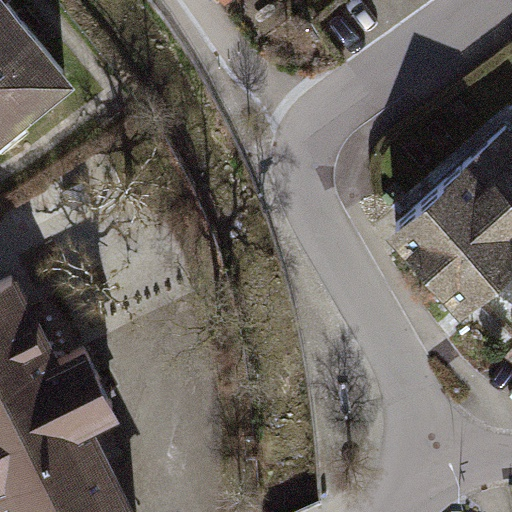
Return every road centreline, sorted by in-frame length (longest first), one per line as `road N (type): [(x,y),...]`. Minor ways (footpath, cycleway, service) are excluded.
road 1 (residential): [(457,460),(307,193),(302,160),(315,117)]
road 2 (residential): [(491,0),(315,117)]
road 3 (residential): [(315,117),(271,88),(193,0)]
